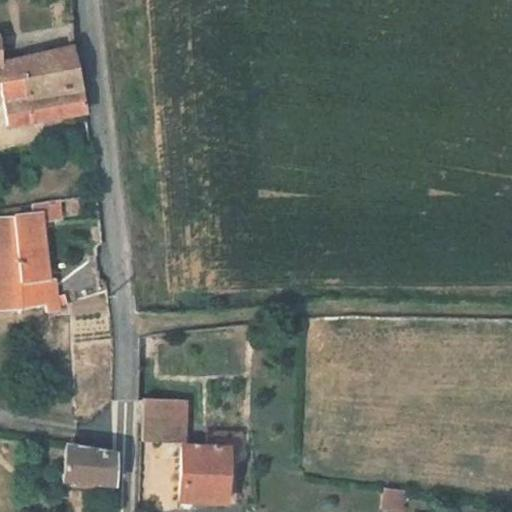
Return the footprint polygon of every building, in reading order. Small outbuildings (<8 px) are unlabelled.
[(66,66),(0,79),(0,96),(13,96),(16,115),(70,109),(66,66)] [(0,138),(74,133),(70,109),(16,115),(13,96),(0,96),(0,138)] [(57,239),(56,222),(22,229),(23,241),(0,242),(0,324),(13,323),(16,339),(53,326),(51,309),(20,317),(18,294),(34,292),(34,245),(57,239)] [(176,455),(175,412),(134,413),(136,457),(176,455)] [(109,443),(50,434),(45,471),(103,479),(109,443)] [(228,448),(196,447),(196,460),(172,460),(171,511),(217,511),(219,461),(228,461),(228,448)] [(375,500),(373,511),(393,511),(395,503),(375,500)]
